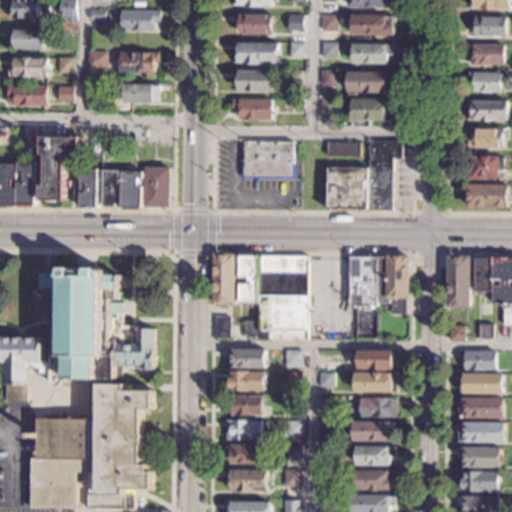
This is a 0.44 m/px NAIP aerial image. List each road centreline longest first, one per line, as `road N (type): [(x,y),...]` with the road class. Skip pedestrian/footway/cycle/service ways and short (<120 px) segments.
road 1 (residential): [(427,511),(436,0)]
road 2 (tertiary): [(192,511),(197,0)]
road 3 (secondary): [(0,229),(511,233)]
